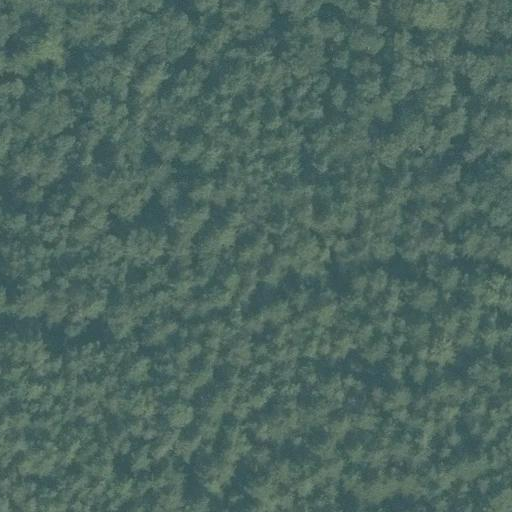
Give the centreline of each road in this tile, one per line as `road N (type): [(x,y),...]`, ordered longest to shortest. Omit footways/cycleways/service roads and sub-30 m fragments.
road 1 (track): [(56,0),(128,335),(0,332)]
road 2 (track): [(128,335),(175,511)]
